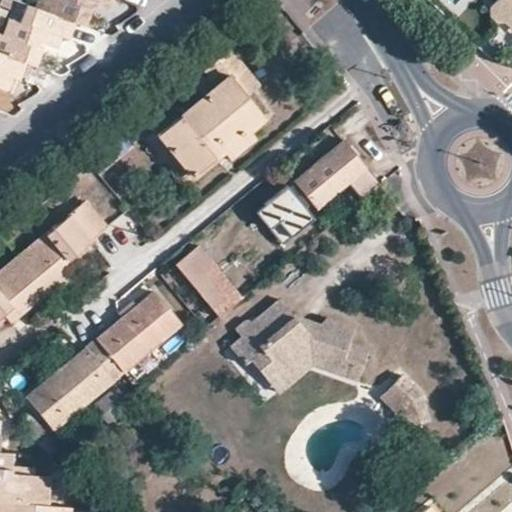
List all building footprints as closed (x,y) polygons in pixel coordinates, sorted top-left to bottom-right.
[(34,0),(32,5),(74,22),(83,25),(89,9),(83,7),(85,1),(104,8),(107,0),(34,0)] [(511,0),(495,0),(488,8),(487,17),(492,22),(505,24),(511,30),(511,0)] [(16,21),(6,18),(0,32),(0,51),(26,62),(33,64),(39,49),(33,47),(35,42),(56,48),(60,37),(68,39),(74,22),(32,5),(24,2),(16,21)] [(213,156),(210,152),(244,124),(246,127),(261,115),(244,95),(230,77),(244,66),(229,48),(201,70),(203,73),(213,85),(156,133),(190,174),(213,156)] [(0,87),(6,90),(11,77),(17,80),(26,62),(0,51),(0,87)] [(244,66),(230,77),(244,95),(257,83),(244,66)] [(246,127),(244,124),(210,152),(213,156),(220,149),(228,158),(254,137),(246,127)] [(104,149),(114,159),(130,147),(121,136),(104,149)] [(285,182),(254,209),(268,226),(277,218),(290,234),(312,215),(303,203),(310,198),(316,205),(348,179),(362,197),(378,183),(341,140),(294,179),(297,182),(290,188),(285,182)] [(114,159),(104,149),(89,161),(98,172),(114,159)] [(105,225),(83,199),(18,253),(46,287),(83,257),(77,248),(105,225)] [(277,218),(268,226),(281,241),(290,234),(277,218)] [(240,296),(219,271),(196,244),(175,262),(175,265),(217,315),(240,296)] [(46,287),(18,253),(0,268),(0,313),(7,320),(46,287)] [(232,261),(219,271),(240,296),(253,286),(232,261)] [(175,265),(167,271),(208,322),(217,315),(175,265)] [(95,337),(122,369),(178,322),(152,290),(135,304),(120,317),(95,337)] [(117,312),(120,317),(135,304),(130,300),(117,312)] [(352,327),(325,317),(319,323),(292,314),(279,300),(250,323),(248,322),(245,321),(241,320),(237,322),(235,324),(234,328),(240,336),(230,345),(243,361),(248,357),(262,372),(289,349),(305,354),(308,363),(355,379),(366,349),(347,342),(352,327)] [(109,378),(84,347),(25,396),(51,426),(109,378)] [(305,354),(289,349),(262,372),(276,390),(308,363),(305,354)] [(420,394),(399,373),(380,393),(395,407),(398,427),(425,423),(420,394)] [(119,396),(107,384),(89,399),(99,413),(119,396)] [(0,499),(46,504),(48,488),(28,485),(28,473),(10,471),(12,452),(0,450),(0,499)] [(0,511),(59,511),(60,505),(46,504),(0,499),(0,511)]
